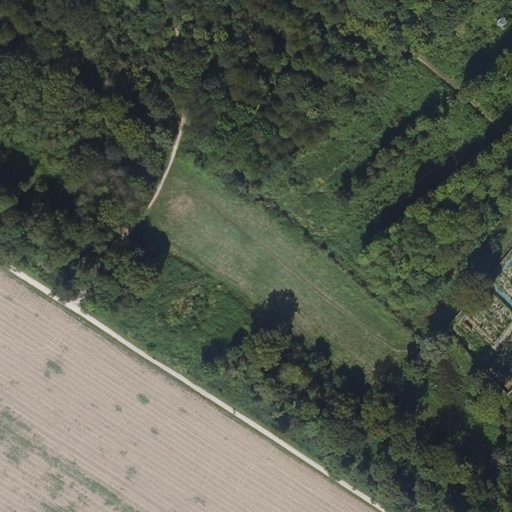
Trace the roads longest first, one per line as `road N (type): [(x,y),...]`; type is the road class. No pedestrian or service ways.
road 1 (track): [(386,511),(70,308)]
road 2 (track): [(70,308),(119,229),(136,222),(177,145),(187,92),(174,0)]
